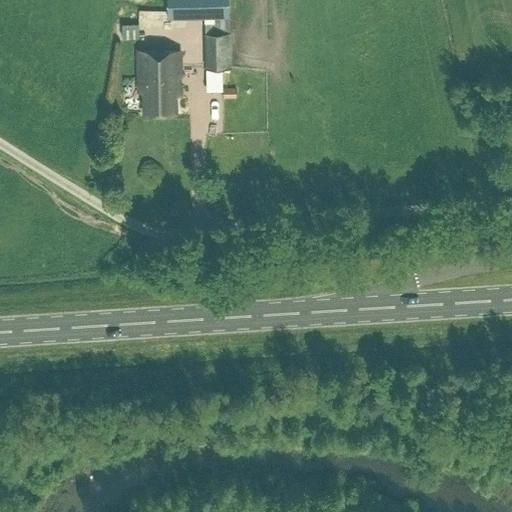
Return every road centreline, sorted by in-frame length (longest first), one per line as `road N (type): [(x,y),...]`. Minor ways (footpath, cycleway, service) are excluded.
road 1 (unclassified): [(511,204),(152,232),(0,146)]
road 2 (primary): [(0,331),(511,299)]
